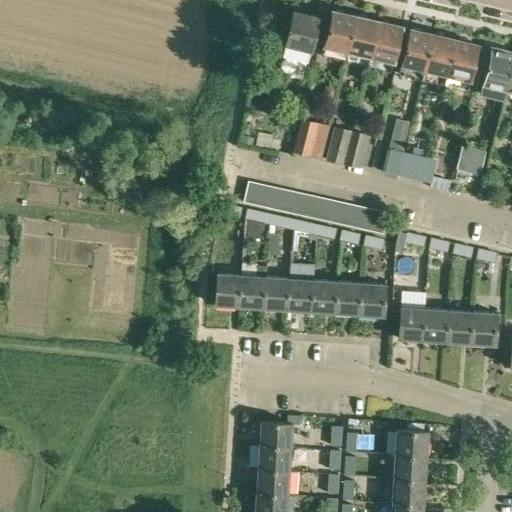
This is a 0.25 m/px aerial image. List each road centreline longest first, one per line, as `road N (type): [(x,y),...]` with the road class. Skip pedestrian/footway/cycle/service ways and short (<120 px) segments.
road 1 (residential): [(511,215),(229,153)]
road 2 (residential): [(500,442),(480,414),(383,386),(234,373)]
road 3 (track): [(0,342),(132,354)]
